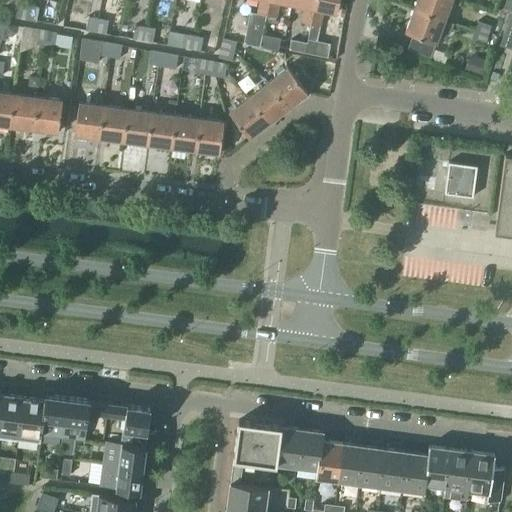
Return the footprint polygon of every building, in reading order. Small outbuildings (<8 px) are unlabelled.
[(14,17),(26,19),(28,5),(29,0),(3,0),(2,3),(14,17)] [(259,46),(266,15),(268,0),(259,0),(257,13),(249,12),(243,43),(259,46)] [(279,1),(291,4),(291,0),(268,0),(266,15),(265,21),(274,23),(279,1)] [(301,22),(310,24),(314,0),(291,0),(291,4),(304,7),(301,22)] [(314,0),(310,24),(306,43),(304,53),(327,57),(330,44),(316,41),(323,10),(336,13),(338,0),(314,0)] [(416,1),(413,9),(444,20),(450,0),(416,0),(416,1)] [(511,0),(506,0),(503,10),(511,13),(511,0)] [(28,5),(26,19),(36,21),(38,7),(28,5)] [(456,24),(444,20),(413,9),(411,16),(410,16),(405,31),(435,43),(440,29),(453,34),(456,24)] [(97,18),(65,13),(62,26),(94,32),(97,18)] [(97,18),(94,32),(105,34),(108,20),(97,18)] [(491,26),(476,22),(471,42),(485,46),(491,26)] [(511,22),(508,22),(500,45),(511,49),(511,22)] [(132,39),(142,40),(144,26),(135,25),(132,39)] [(144,26),(142,40),(152,42),(154,28),(144,26)] [(34,43),(43,45),(46,31),(36,29),(34,43)] [(46,31),(43,45),(53,47),(56,33),(46,31)] [(180,47),(190,49),(193,35),(183,33),(180,47)] [(264,33),(262,43),(276,46),(278,35),(264,33)] [(193,35),(190,49),(200,51),(203,37),(193,35)] [(222,37),(219,47),(233,51),(235,41),(222,37)] [(288,49),(304,53),(306,43),(290,39),(288,49)] [(99,55),(109,57),(112,43),(102,41),(99,55)] [(112,43),(109,57),(119,59),(122,45),(112,43)] [(233,51),(219,47),(217,57),(231,60),(233,51)] [(147,64),(161,66),(164,52),(150,50),(147,64)] [(164,52),(161,66),(175,69),(177,55),(164,52)] [(468,71),(481,75),(486,61),(473,56),(468,71)] [(194,72),(209,75),(211,61),(197,58),(194,72)] [(211,61),(209,75),(224,78),(226,64),(211,61)] [(287,66),(267,82),(287,107),(293,102),(293,103),(307,92),(287,66)] [(489,79),(496,82),(499,74),(492,72),(489,79)] [(287,107),(267,82),(248,96),(268,122),(280,113),(280,112),(287,107)] [(0,124),(9,126),(13,93),(0,91),(0,124)] [(25,127),(33,128),(37,97),(13,93),(9,126),(24,128),(25,127)] [(268,122),(248,96),(228,112),(248,137),(268,122)] [(37,97),(33,128),(41,129),(40,130),(57,132),(62,100),(37,97)] [(91,136),(99,137),(103,105),(78,102),(74,134),(91,136)] [(107,139),(122,141),(127,108),(103,105),(99,137),(107,138),(107,139)] [(138,142),(146,143),(151,111),(127,108),(122,141),(138,143),(138,142)] [(154,145),(170,147),(175,115),(151,111),(146,143),(154,144),(154,145)] [(186,149),(194,150),(198,118),(175,115),(170,147),(186,149)] [(198,118),(194,150),(202,151),(219,153),(223,121),(198,118)] [(511,155),(504,154),(494,232),(511,234),(511,155)] [(449,161),(445,192),(473,196),(477,165),(449,161)] [(0,403),(0,437),(17,440),(23,396),(1,393),(0,403)] [(17,440),(39,443),(45,394),(44,394),(44,399),(23,396),(17,440)] [(41,434),(61,436),(67,397),(45,394),(39,443),(40,443),(41,434)] [(106,414),(108,402),(67,397),(61,436),(59,452),(68,454),(72,454),(74,438),(84,439),(88,412),(106,414)] [(105,440),(105,442),(145,447),(149,411),(147,407),(108,402),(106,414),(125,416),(121,442),(105,440)] [(238,420),(231,475),(240,476),(242,462),(274,466),(279,425),(238,420)] [(300,428),(279,425),(274,466),(275,463),(295,465),(300,428)] [(322,431),(300,428),(295,465),(316,468),(315,477),(316,477),(322,431)] [(323,431),(322,431),(316,477),(337,480),(342,442),(322,439),(323,431)] [(105,442),(102,463),(142,468),(145,447),(105,442)] [(364,445),(342,442),(337,480),(359,482),(364,445)] [(385,448),(364,445),(359,482),(380,485),(385,448)] [(427,454),(406,451),(401,488),(423,491),(429,445),(428,445),(427,454)] [(450,448),(429,445),(423,491),(424,491),(425,483),(444,486),(443,494),(444,494),(450,448)] [(406,451),(385,448),(380,485),(401,488),(406,451)] [(472,451),(450,448),(444,494),(466,497),(472,451)] [(494,454),(472,451),(466,497),(467,490),(488,492),(486,500),(499,502),(503,467),(492,466),(494,454)] [(63,458),(61,474),(69,475),(71,459),(63,458)] [(100,480),(102,462),(92,461),(90,479),(100,480)] [(142,468),(102,463),(99,485),(139,491),(142,468)] [(57,469),(41,467),(40,477),(56,479),(57,469)] [(0,479),(12,481),(13,471),(0,469),(0,479)] [(13,471),(12,481),(28,484),(29,473),(13,471)] [(231,475),(227,504),(264,509),(267,487),(239,483),(240,476),(231,475)] [(42,493),(39,501),(54,506),(57,498),(42,493)] [(88,511),(132,511),(135,499),(91,493),(88,511)] [(294,508),(295,498),(287,497),(286,507),(294,508)] [(305,499),(304,508),(304,509),(311,510),(313,500),(305,499)] [(51,511),(54,506),(39,501),(36,508),(45,511),(51,511)] [(323,511),(327,511),(332,511),(334,505),(324,503),(323,511)]
